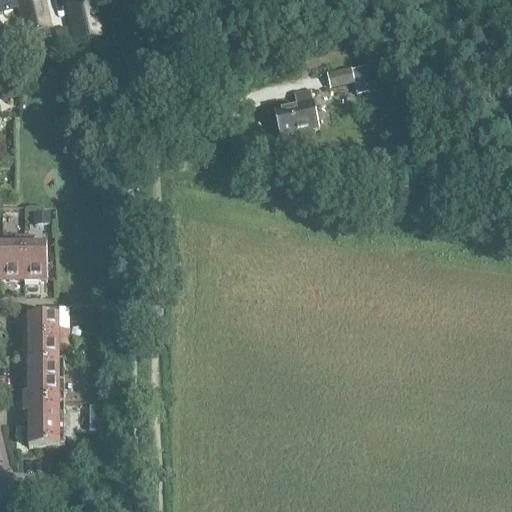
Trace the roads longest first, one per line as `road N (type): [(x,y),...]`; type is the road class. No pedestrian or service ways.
road 1 (track): [(142,0),(152,34),(152,511)]
road 2 (track): [(152,62),(222,153),(152,150)]
